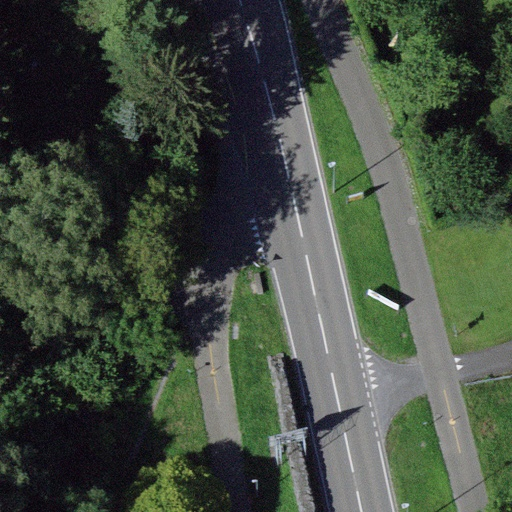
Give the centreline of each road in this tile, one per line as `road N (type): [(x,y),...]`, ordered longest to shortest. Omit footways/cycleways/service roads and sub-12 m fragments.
road 1 (secondary): [(237,0),(338,400)]
road 2 (unclassified): [(338,400),(511,355)]
